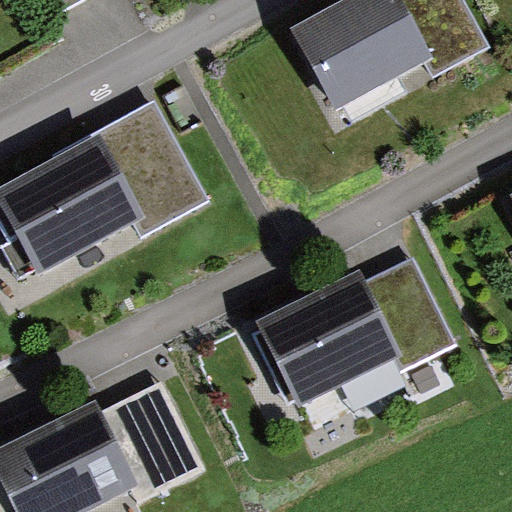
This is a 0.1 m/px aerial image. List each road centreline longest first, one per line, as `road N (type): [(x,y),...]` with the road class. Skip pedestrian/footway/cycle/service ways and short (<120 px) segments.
road 1 (residential): [(511,137),(0,403)]
road 2 (residential): [(0,135),(258,0)]
